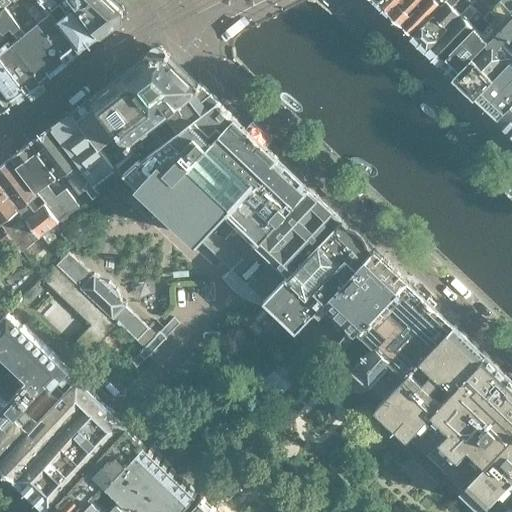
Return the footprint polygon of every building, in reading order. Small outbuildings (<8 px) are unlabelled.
[(40,22),(29,8),(22,0),(10,0),(0,8),(0,28),(6,37),(7,37),(41,79),(67,58),(40,22)] [(0,0),(0,8),(10,0),(0,0)] [(80,47),(55,14),(43,0),(22,0),(29,8),(34,3),(45,18),(40,22),(67,58),(80,47)] [(76,0),(43,0),(55,14),(58,11),(54,5),(59,0),(61,0),(65,6),(68,7),(76,0)] [(122,9),(112,0),(76,0),(78,2),(101,33),(122,17),(122,9)] [(379,0),(414,33),(444,0),(379,0)] [(429,46),(472,0),(444,0),(414,33),(429,46)] [(442,59),(476,24),(485,14),(498,0),(472,0),(429,46),(442,59)] [(456,72),(511,13),(511,6),(505,0),(498,0),(485,14),(491,20),(482,30),(476,24),(442,59),(456,72)] [(478,93),(511,57),(511,0),(505,0),(511,6),(511,13),(456,72),(478,93)] [(101,33),(78,2),(71,8),(68,7),(65,6),(58,11),(55,14),(80,47),(81,48),(101,33)] [(41,79),(7,37),(6,37),(0,28),(0,53),(28,89),(41,79)] [(142,157),(218,99),(189,72),(188,73),(169,55),(170,54),(165,50),(163,49),(162,48),(160,48),(158,47),(156,47),(154,48),(152,48),(150,50),(146,53),(147,55),(98,92),(97,91),(93,93),(142,157)] [(28,89),(0,53),(0,80),(14,99),(28,89)] [(500,113),(511,100),(511,57),(478,93),(500,113)] [(14,99),(0,80),(0,108),(1,109),(14,99)] [(143,159),(142,157),(93,93),(73,109),(123,174),(127,171),(143,159)] [(375,248),(338,213),(278,156),(218,99),(142,157),(143,159),(127,171),(263,299),(296,331),(375,248)] [(511,124),(511,100),(500,113),(511,124)] [(123,174),(73,109),(52,125),(102,190),(123,174)] [(102,190),(52,125),(32,140),(80,202),(82,205),(102,190)] [(80,202),(32,140),(12,155),(63,221),(66,219),(63,215),(80,202)] [(68,228),(63,221),(12,155),(0,164),(0,179),(42,234),(60,259),(72,247),(67,242),(60,236),(68,228)] [(42,234),(0,179),(0,220),(22,249),(42,234)] [(22,249),(0,220),(0,251),(8,262),(23,251),(22,249)] [(67,242),(75,234),(68,228),(60,236),(67,242)] [(454,323),(442,312),(375,248),(296,331),(329,361),(359,329),(375,344),(372,347),(370,345),(353,363),(353,369),(367,382),(373,382),(390,363),(388,362),(391,359),(406,374),(454,323)] [(121,296),(119,286),(112,279),(102,278),(93,269),(90,272),(70,252),(59,264),(137,338),(148,326),(128,307),(130,304),(121,296)] [(115,325),(53,266),(42,278),(90,323),(105,337),(115,325)] [(23,324),(21,325),(6,312),(0,318),(0,430),(44,384),(53,392),(71,373),(73,371),(58,357),(23,324)] [(134,368),(179,320),(173,314),(128,362),(134,368)] [(73,371),(105,337),(90,323),(58,357),(73,371)] [(511,511),(511,377),(501,367),(454,323),(406,374),(376,406),(463,487),(493,455),(506,468),(499,475),(497,473),(485,486),(482,483),(471,495),(486,509),(497,497),(493,494),(508,478),(511,481),(511,511)] [(0,461),(0,462),(78,379),(71,373),(53,392),(44,384),(0,430),(0,461)] [(49,507),(127,425),(111,410),(78,379),(0,462),(33,492),(49,507)] [(108,480),(144,441),(127,425),(49,507),(53,511),(77,511),(95,493),(108,480)] [(178,511),(198,491),(144,441),(108,480),(121,493),(109,506),(95,493),(77,511),(178,511)] [(219,511),(202,496),(186,511),(219,511)]
